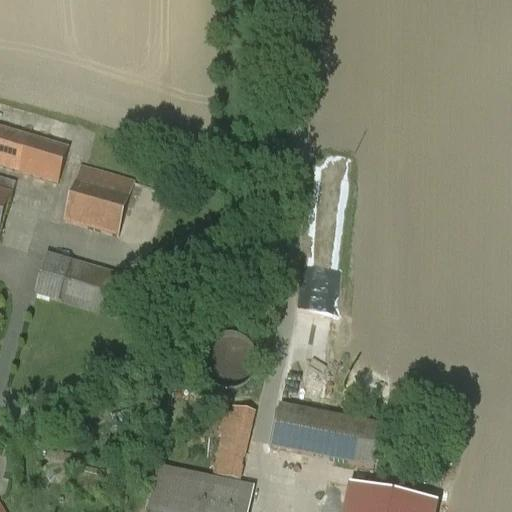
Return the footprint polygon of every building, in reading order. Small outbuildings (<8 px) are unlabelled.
[(73,154),(0,132),(0,171),(62,189),(73,154)] [(134,185),(81,170),(65,225),(118,240),(134,185)] [(0,237),(12,198),(0,194),(0,237)] [(223,200),(213,197),(203,197),(194,201),(189,205),(184,213),(181,223),(182,233),(187,242),(194,248),(203,252),(212,252),(222,250),(227,247),(233,239),(238,226),(236,216),(230,206),(223,200)] [(138,285),(65,262),(53,302),(126,324),(138,285)] [(226,395),(233,395),(240,393),(246,389),(252,384),(255,377),(257,370),(257,363),(255,356),(251,349),(246,344),(239,341),(232,339),(225,339),(218,341),(212,345),(207,350),(203,356),(201,363),(201,371),(203,378),(207,384),(212,389),(219,393),(226,395)] [(256,416),(229,410),(214,479),(241,485),(256,416)] [(382,431),(279,411),(272,451),(374,471),(382,431)] [(250,511),(255,492),(213,483),(159,472),(150,511),(250,511)] [(367,511),(370,491),(329,485),(324,511),(367,511)]
